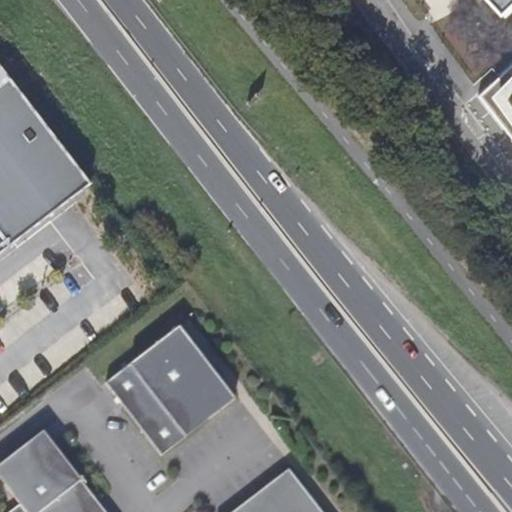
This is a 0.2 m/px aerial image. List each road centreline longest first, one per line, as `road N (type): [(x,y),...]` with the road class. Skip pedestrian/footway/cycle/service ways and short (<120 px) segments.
road 1 (primary): [(78,0),(476,511)]
road 2 (primary): [(511,480),(118,0)]
road 3 (unclassified): [(365,0),(511,188)]
